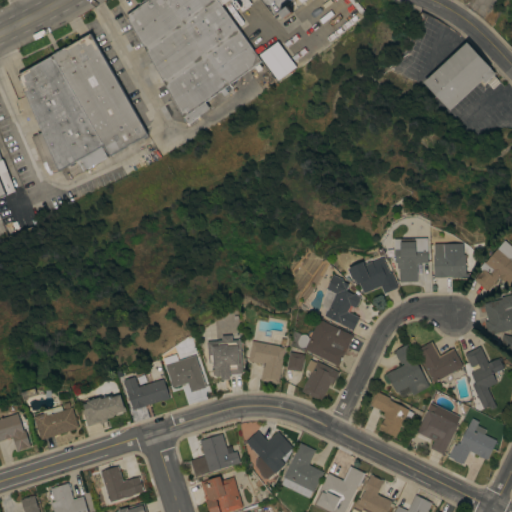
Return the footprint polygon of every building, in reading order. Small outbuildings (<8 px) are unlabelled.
[(217,0),(221,5),(260,60),(229,83),(232,87),(229,89),(226,85),(204,101),(209,107),(188,122),(184,116),(183,117),(126,16),(140,5),(138,3),(142,0),(217,0)] [(248,0),(251,3),(249,5),(243,10),(242,9),(241,11),(239,8),(238,9),(233,2),(232,2),(230,0),(226,0),(221,5),(217,0),(248,0)] [(292,0),(272,16),(259,0),(292,0)] [(147,133),(109,155),(103,143),(101,145),(107,156),(73,175),(67,165),(58,170),(48,174),(31,136),(42,131),(18,74),(53,54),(65,47),(90,33),(147,133)] [(294,66),(276,79),(258,54),(276,41),(294,66)] [(466,41),(490,67),(489,68),(494,73),(484,83),(481,79),(448,110),(422,82),(466,41)] [(0,195),(11,192),(0,161),(0,195)] [(511,245),(511,282),(509,286),(500,278),(488,292),(475,280),(483,270),(480,268),(485,262),(486,263),(506,240),(511,245)] [(429,263),(418,264),(418,282),(400,282),(400,269),(398,269),(398,263),(396,263),(396,250),(401,249),(401,242),(416,241),(416,248),(428,248),(429,263)] [(461,255),(467,255),(467,277),(434,278),(434,263),(432,263),(432,264),(431,264),(431,249),(435,249),(435,244),(446,244),(446,249),(461,249),(461,255)] [(354,270),(356,270),(354,265),(365,260),(367,265),(383,258),(390,273),(392,272),(398,288),(385,294),(381,286),(364,293),(354,270)] [(335,275),(345,280),(344,282),(350,284),(347,291),(354,294),(361,297),(360,300),(360,301),(358,306),(357,306),(356,308),(352,307),(349,313),(360,318),(353,331),(351,330),(352,330),(340,324),(325,316),(327,310),(322,308),(328,289),(335,275)] [(511,329),(489,336),(485,322),(488,321),(484,304),(503,299),(502,297),(511,294),(511,329)] [(347,349),(346,349),(345,352),(343,358),(342,358),(338,366),(306,350),(305,353),(292,346),(294,331),(303,334),(304,334),(306,334),(306,335),(307,335),(308,337),(310,337),(319,319),(354,336),(347,349)] [(511,336),(511,351),(501,349),(504,335),(511,336)] [(213,365),(214,365),(214,363),(209,363),(208,342),(219,342),(219,341),(223,341),(223,336),(233,336),(233,340),(241,340),(243,374),(230,375),(230,380),(222,380),(222,375),(220,377),(217,377),(215,375),(213,375),(213,365)] [(278,384),(261,380),(264,364),(249,361),(252,341),(281,346),(281,348),(283,348),(283,347),(285,348),(278,384)] [(434,383),(416,350),(432,341),(440,356),(453,349),(463,366),(434,383)] [(408,386),(396,393),(387,376),(386,377),(385,375),(386,374),(387,374),(387,373),(393,370),(402,366),(395,353),(394,354),(393,352),(407,344),(429,387),(413,396),(408,386)] [(465,354),(480,347),(488,363),(497,359),(502,370),(493,374),(497,383),(487,388),(497,408),(491,410),(490,407),(487,408),(486,408),(484,409),(478,398),(478,399),(476,396),(477,395),(472,385),(476,383),(471,373),(480,368),(478,364),(471,367),(465,354)] [(301,372),(287,369),(290,352),(304,355),(301,372)] [(206,388),(191,392),(188,383),(172,388),(170,382),(171,381),(166,365),(164,359),(177,355),(179,361),(196,355),(206,388)] [(333,385),(330,383),(322,401),(302,392),(311,372),(306,370),(310,360),(316,362),(316,361),(339,372),(333,385)] [(163,401),(134,410),(124,380),(136,377),(139,387),(144,385),(145,384),(145,385),(164,379),(170,399),(163,401)] [(409,425),(403,422),(396,437),(379,429),(379,428),(380,428),(380,427),(379,427),(382,421),(383,422),(385,417),(383,416),(384,412),(370,405),(372,402),(371,402),(375,394),(375,395),(377,392),(390,398),(389,399),(392,401),(409,410),(409,411),(414,413),(409,425)] [(89,401),(88,400),(95,398),(95,399),(106,395),(106,397),(112,395),(113,397),(121,394),(127,411),(124,412),(124,413),(117,415),(117,414),(116,415),(115,417),(108,419),(108,418),(109,421),(101,424),(101,423),(88,427),(81,403),(89,401)] [(42,440),(35,417),(45,414),(44,411),(62,405),(64,410),(67,409),(65,404),(70,402),(72,408),(73,407),(80,428),(42,440)] [(432,403),(445,409),(441,416),(458,424),(443,455),(430,448),(434,441),(417,433),(432,403)] [(0,419),(2,419),(2,418),(4,417),(4,418),(19,413),(25,431),(26,430),(31,447),(29,448),(28,447),(21,449),(21,450),(18,451),(13,436),(0,440),(0,419)] [(479,422),(477,426),(486,430),(484,435),(497,441),(488,460),(470,451),(464,464),(462,463),(461,464),(457,462),(457,461),(448,457),(454,444),(456,445),(458,442),(460,444),(472,418),(479,422)] [(268,441),(278,432),(293,448),(281,459),(285,464),(275,474),(277,475),(271,480),(255,463),(259,460),(256,457),(258,455),(246,442),(258,431),(268,441)] [(196,477),(190,460),(205,456),(200,441),(222,434),(227,448),(231,446),(233,452),(237,451),(241,463),(196,477)] [(316,450),(309,465),(324,472),(314,492),(312,492),(309,498),(282,485),(285,478),(284,477),(300,443),(316,450)] [(118,466),(123,482),(140,477),(144,491),(132,495),(132,496),(126,498),(126,497),(110,502),(109,499),(108,499),(108,497),(100,472),(118,466)] [(343,480),(350,466),(365,474),(359,487),(357,486),(344,511),(325,511),(324,511),(323,508),(320,498),(322,494),(319,493),(329,473),(343,480)] [(243,507),(228,511),(209,511),(200,481),(219,474),(221,481),(233,477),(243,507)] [(374,475),(373,476),(381,480),(381,479),(384,480),(377,494),(392,502),(387,511),(351,511),(358,499),(360,500),(364,490),(363,490),(371,474),(374,475)] [(74,499),(83,496),(88,511),(54,511),(51,502),(54,501),(53,497),(51,497),(49,492),(48,490),(51,490),(50,489),(68,483),(74,499)] [(40,511),(25,511),(22,502),(20,502),(20,500),(21,500),(21,499),(24,499),(24,498),(32,495),(32,496),(35,495),(40,511)] [(432,503),(427,511),(395,511),(398,506),(408,511),(415,495),(432,503)] [(144,502),(147,511),(118,511),(118,510),(144,502)]
